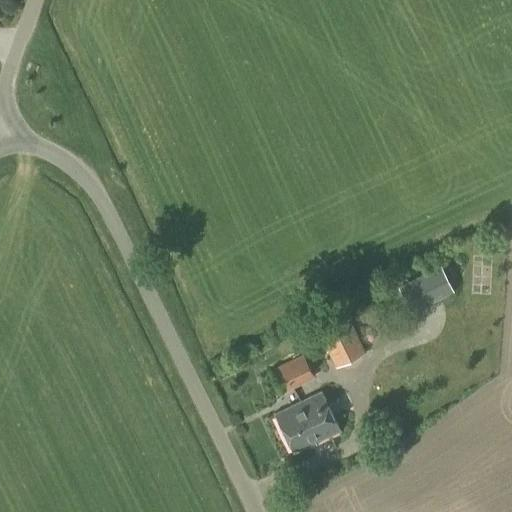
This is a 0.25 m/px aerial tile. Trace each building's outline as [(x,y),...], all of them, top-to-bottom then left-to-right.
[(409,314),(454,292),(440,263),(397,285),(409,314)] [(427,325),(433,339),(455,329),(449,315),(427,325)] [(351,326),(346,316),(318,331),(335,367),(364,352),(381,345),(368,318),(351,326)] [(281,393),(314,377),(303,355),(270,371),(281,393)] [(293,454),(340,431),(321,391),(274,414),(293,454)]
